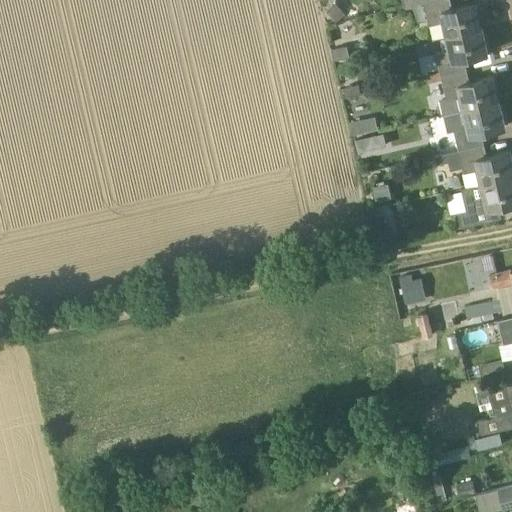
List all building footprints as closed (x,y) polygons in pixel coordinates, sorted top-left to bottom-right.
[(433,39),(448,36),(482,28),(476,2),(452,8),(450,0),(432,0),(424,2),(433,39)] [(336,2),(326,11),(337,22),(346,14),(336,2)] [(442,76),(467,70),(464,58),(488,53),(482,28),(448,36),(451,49),(436,53),(442,76)] [(335,60),(346,57),(345,51),(339,48),(333,49),(335,60)] [(462,96),(465,110),(499,101),(494,76),(469,82),(467,70),(442,76),(447,99),(462,96)] [(346,96),(356,94),(354,85),(344,87),(346,96)] [(454,127),(459,150),(484,144),(481,132),(505,127),(499,101),(465,110),(468,123),(454,127)] [(375,116),(350,121),(353,134),(378,129),(375,116)] [(371,135),(374,148),(387,145),(384,132),(371,135)] [(479,170),(482,183),(511,176),(511,155),(511,150),(487,156),(484,144),(459,150),(464,173),(479,170)] [(511,176),(482,183),(485,197),(464,202),(466,210),(457,212),(461,227),(501,218),(498,206),(511,203),(511,176)] [(385,213),(368,216),(375,246),(392,243),(385,213)] [(493,287),(511,282),(511,268),(511,270),(490,275),(493,287)] [(411,274),(400,276),(407,304),(426,300),(422,278),(413,280),(411,274)] [(501,297),(467,305),(470,318),(504,310),(501,297)] [(428,313),(418,315),(424,338),(434,335),(428,313)] [(511,316),(499,320),(504,343),(511,341),(511,316)] [(501,361),(481,366),(484,378),(504,374),(501,361)] [(511,378),(511,379),(511,378),(471,387),(477,415),(494,411),(499,431),(511,427),(511,378)] [(500,433),(475,438),(477,450),(503,444),(500,433)] [(433,477),(438,501),(446,499),(441,475),(433,477)] [(457,484),(460,495),(476,491),(473,480),(457,484)] [(491,511),(511,507),(511,483),(475,492),(479,511),(491,511)]
